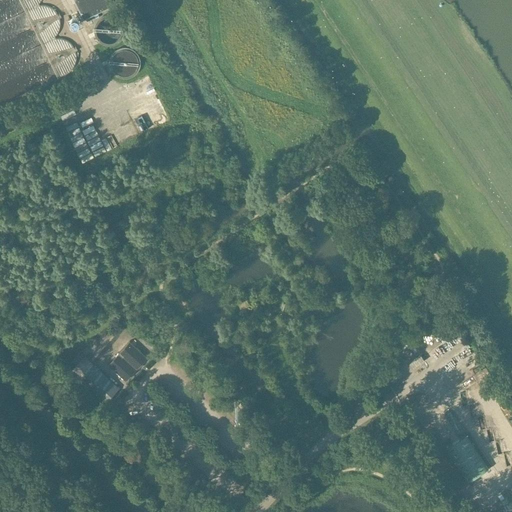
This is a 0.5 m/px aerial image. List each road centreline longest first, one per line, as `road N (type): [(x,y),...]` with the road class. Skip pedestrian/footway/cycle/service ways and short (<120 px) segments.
road 1 (track): [(511,290),(316,0)]
road 2 (unclassified): [(0,370),(151,511)]
road 3 (unclassified): [(258,511),(321,445),(394,395)]
